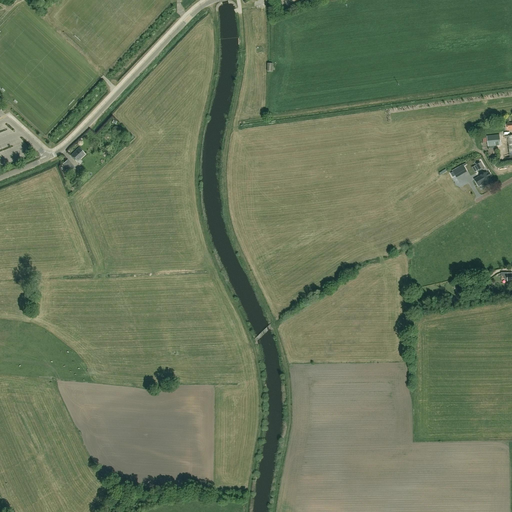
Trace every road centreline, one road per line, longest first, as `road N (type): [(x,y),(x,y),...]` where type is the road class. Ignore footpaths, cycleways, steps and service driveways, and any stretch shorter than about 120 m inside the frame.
road 1 (track): [(212,0),(217,42),(198,196),(261,384),(247,511)]
road 2 (unclassified): [(0,178),(61,150),(212,0)]
road 3 (track): [(103,511),(119,492),(249,496)]
